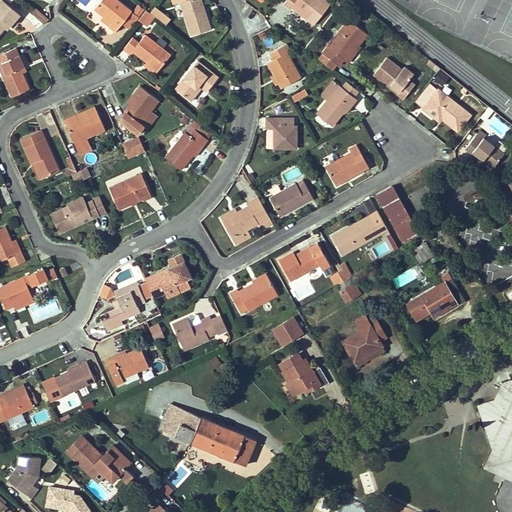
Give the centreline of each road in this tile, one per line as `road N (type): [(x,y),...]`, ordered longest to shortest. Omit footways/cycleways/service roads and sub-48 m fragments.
road 1 (residential): [(187,217),(213,258),(234,261),(425,153),(385,120)]
road 2 (tertiary): [(250,511),(317,443),(511,328)]
road 3 (residential): [(187,217),(231,160),(249,94),(241,37),(222,0)]
road 4 (residential): [(99,267),(76,251),(44,248),(0,145)]
road 5 (residential): [(0,356),(72,322),(99,267)]
road 6 (residential): [(65,91),(109,69),(53,24),(40,35)]
